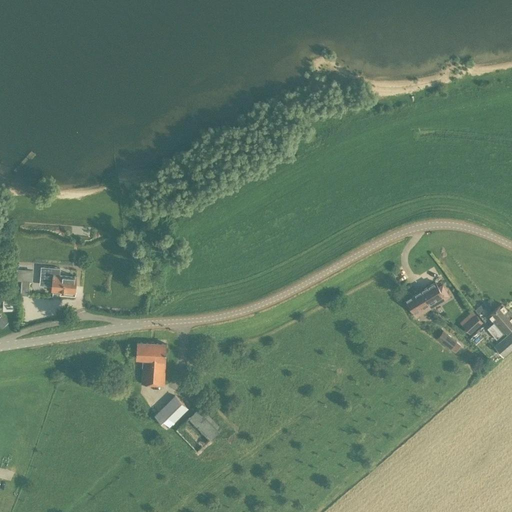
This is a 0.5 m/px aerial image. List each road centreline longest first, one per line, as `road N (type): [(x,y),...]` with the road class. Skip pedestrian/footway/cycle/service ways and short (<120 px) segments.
road 1 (unclassified): [(146,329),(225,320),(280,302),(427,233),(463,227),(511,241)]
road 2 (unclassified): [(146,329),(0,348)]
